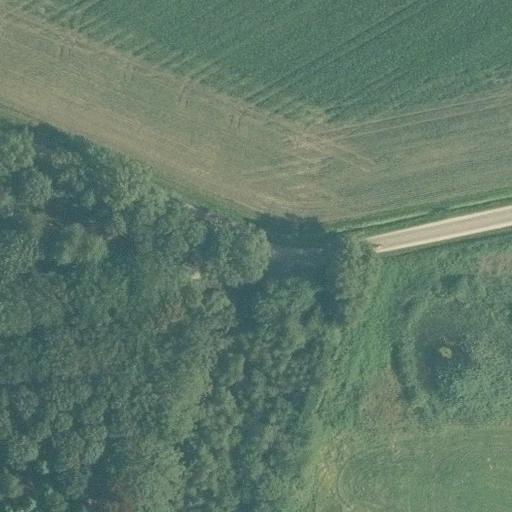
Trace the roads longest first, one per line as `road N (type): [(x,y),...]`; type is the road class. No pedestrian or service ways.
road 1 (track): [(121,511),(200,289),(256,240),(0,129)]
road 2 (unclassified): [(0,328),(511,223)]
